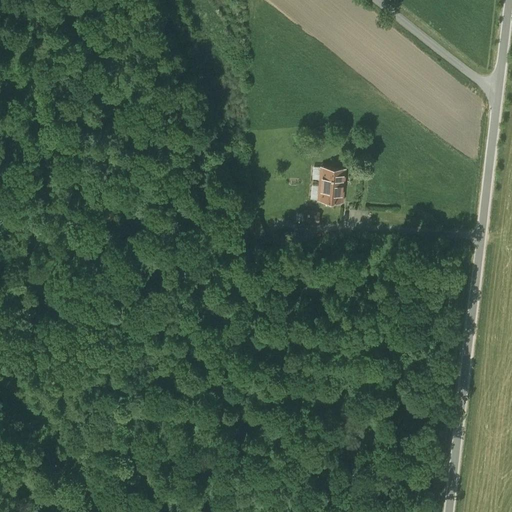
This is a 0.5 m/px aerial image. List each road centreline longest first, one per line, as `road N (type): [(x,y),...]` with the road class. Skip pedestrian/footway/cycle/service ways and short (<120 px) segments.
road 1 (unclassified): [(499,87),(455,511)]
road 2 (unclassified): [(499,87),(386,0)]
